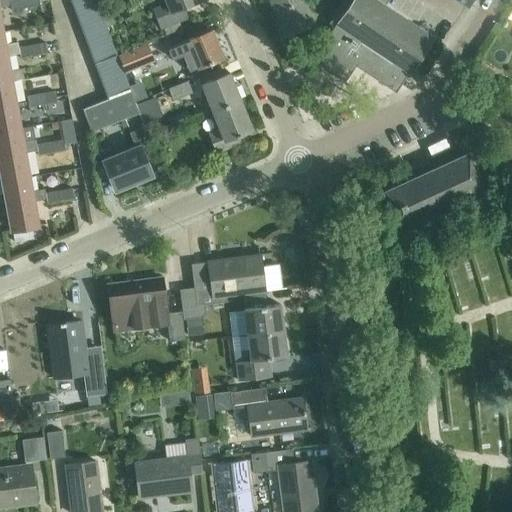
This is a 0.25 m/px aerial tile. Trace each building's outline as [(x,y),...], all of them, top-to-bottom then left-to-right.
[(38,0),(34,0),(11,4),(12,8),(39,3),(38,0)] [(85,0),(73,5),(77,16),(100,8),(97,0),(85,0)] [(166,0),(168,3),(154,8),(162,29),(184,19),(180,8),(199,0),(166,0)] [(305,15),(300,0),(273,0),(280,22),(305,15)] [(348,83),(349,83),(345,80),(356,64),(396,91),(407,75),(432,37),(385,5),(388,0),(352,0),(324,43),(316,49),(325,62),(336,74),(348,83)] [(82,28),(104,20),(100,8),(77,16),(82,28)] [(110,12),(103,15),(107,26),(115,23),(110,12)] [(86,40),(109,31),(104,20),(82,28),(86,40)] [(188,39),(168,47),(171,54),(173,58),(183,54),(189,71),(199,67),(224,57),(213,29),(188,39)] [(86,40),(90,51),(113,43),(109,31),(86,40)] [(0,32),(0,56),(8,55),(20,53),(47,48),(46,42),(18,47),(18,42),(6,44),(4,32),(0,32)] [(90,51),(95,63),(118,55),(113,43),(90,51)] [(148,44),(118,55),(122,66),(124,72),(155,60),(148,44)] [(47,48),(20,53),(20,57),(48,52),(47,48)] [(0,56),(0,81),(12,78),(24,76),(22,67),(10,69),(8,55),(0,56)] [(99,75),(122,66),(118,55),(95,63),(99,75)] [(482,63),(477,71),(489,77),(493,69),(482,63)] [(99,75),(103,86),(126,78),(124,72),(122,66),(99,75)] [(202,83),(212,109),(240,98),(230,72),(202,83)] [(0,81),(0,106),(17,104),(12,78),(0,81)] [(103,86),(108,98),(131,89),(126,78),(103,86)] [(168,88),(173,100),(192,92),(187,81),(168,88)] [(131,89),(108,98),(83,107),(92,131),(140,113),(131,89)] [(27,96),(28,101),(56,96),(55,91),(27,96)] [(29,107),(57,101),(56,96),(28,101),(29,107)] [(160,115),(152,97),(136,103),(144,122),(160,115)] [(240,98),(212,109),(220,129),(209,133),(217,151),(227,147),(240,142),(237,135),(252,129),(240,98)] [(0,106),(0,133),(22,129),(17,104),(0,106)] [(22,129),(0,133),(0,157),(26,153),(26,151),(37,149),(36,144),(35,138),(23,140),(22,129)] [(445,137),(426,146),(430,156),(449,147),(445,137)] [(36,144),(37,149),(64,145),(63,139),(36,144)] [(64,145),(37,149),(38,155),(65,150),(64,145)] [(104,159),(116,189),(142,179),(153,174),(141,145),(104,159)] [(386,190),(402,226),(485,188),(469,152),(407,180),(386,190)] [(0,157),(0,164),(3,181),(30,177),(26,153),(0,157)] [(3,181),(8,207),(35,201),(47,198),(74,193),(73,188),(46,193),(45,189),(33,191),(30,177),(3,181)] [(74,193),(47,198),(47,203),(70,199),(75,198),(74,193)] [(35,201),(8,207),(12,230),(39,226),(35,201)] [(225,296),(244,293),(264,291),(266,291),(262,255),(208,261),(209,271),(193,273),(194,288),(180,290),(183,317),(200,315),(204,311),(203,303),(226,300),(225,296)] [(109,284),(115,329),(167,323),(169,339),(183,337),(180,310),(166,312),(162,278),(109,284)] [(244,309),(248,334),(284,329),(280,304),(266,306),(264,291),(244,293),(246,309),(244,309)] [(185,321),(187,337),(199,335),(197,319),(185,321)] [(48,325),(55,378),(84,374),(87,396),(107,393),(104,367),(88,369),(82,320),(48,325)] [(284,329),(248,334),(249,349),(236,351),(237,362),(236,362),(238,380),(271,376),(269,358),(287,355),(284,329)] [(197,342),(187,343),(188,352),(198,360),(206,349),(197,342)] [(0,386),(2,399),(5,423),(17,421),(11,379),(0,380),(0,386)] [(208,385),(192,387),(193,394),(209,392),(208,385)] [(230,392),(232,409),(247,407),(251,436),(307,429),(303,398),(262,403),(260,388),(230,392)] [(187,391),(179,392),(181,405),(189,404),(187,391)] [(210,393),(194,395),(197,418),(213,416),(210,393)] [(47,431),(50,458),(65,456),(61,429),(47,431)] [(22,439),(25,461),(46,459),(43,437),(22,439)] [(134,462),(139,497),(160,495),(159,493),(192,489),(190,473),(202,471),(201,460),(198,439),(185,441),(187,455),(134,462)] [(314,511),(312,491),(315,490),(311,461),(294,463),(292,449),(251,454),(254,473),(279,469),(284,511),(314,511)] [(213,464),(219,511),(240,511),(251,511),(245,460),(213,464)] [(66,465),(72,511),(88,511),(102,510),(96,461),(66,465)] [(0,469),(0,507),(36,503),(32,475),(27,475),(26,466),(20,467),(0,469)]
